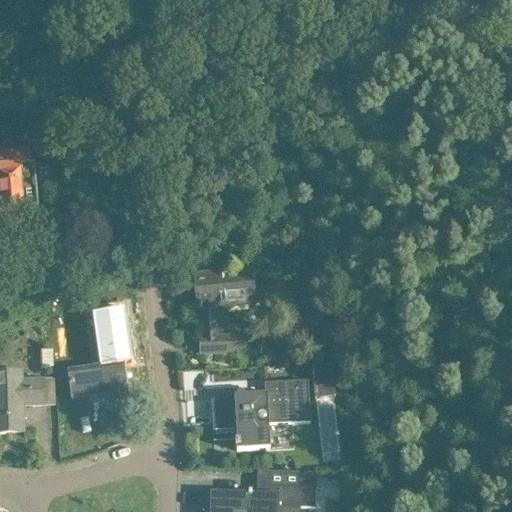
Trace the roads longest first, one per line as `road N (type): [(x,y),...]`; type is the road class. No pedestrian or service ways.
road 1 (residential): [(167,457),(144,232)]
road 2 (residential): [(32,487),(167,457)]
